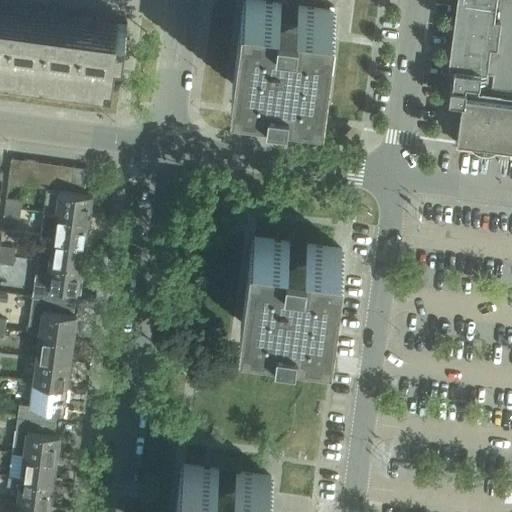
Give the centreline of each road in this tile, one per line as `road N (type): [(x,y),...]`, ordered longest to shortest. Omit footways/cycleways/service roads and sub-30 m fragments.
road 1 (residential): [(115,511),(162,144)]
road 2 (residential): [(351,511),(396,176)]
road 3 (residential): [(396,176),(162,144)]
road 4 (residential): [(396,176),(419,0)]
road 5 (residential): [(162,144),(0,122)]
road 6 (residential): [(162,144),(183,0)]
